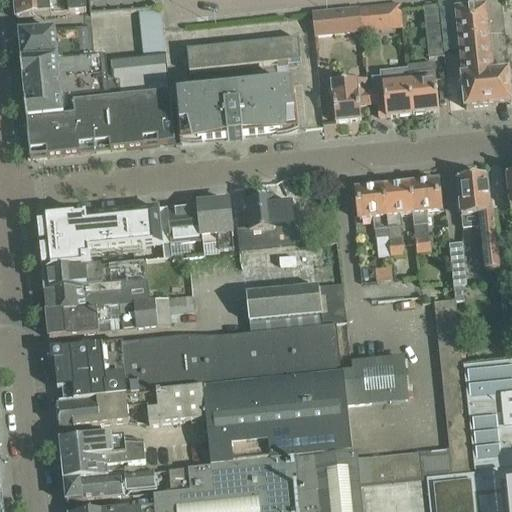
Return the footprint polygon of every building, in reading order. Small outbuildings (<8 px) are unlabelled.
[(87,14),(85,0),(14,0),(16,21),(87,14)] [(455,0),(438,2),(439,7),(444,54),(461,53),(455,0)] [(465,110),(497,107),(498,107),(496,96),(510,95),(499,0),(457,0),(455,0),(461,53),(463,78),(462,78),(465,110)] [(399,6),(360,11),(362,30),(381,28),(379,16),(399,14),(399,6)] [(439,7),(423,9),(429,61),(445,59),(444,54),(439,7)] [(362,30),(360,11),(312,16),(314,36),(362,30)] [(165,53),(164,12),(142,12),(143,53),(165,53)] [(26,110),(71,105),(70,101),(110,98),(106,57),(84,58),(82,30),(18,35),(22,64),(21,64),(26,110)] [(299,40),(187,52),(189,75),(301,64),(299,40)] [(166,54),(111,59),(113,82),(119,81),(121,100),(170,95),(166,54)] [(407,68),(409,84),(412,116),(439,113),(434,65),(407,68)] [(370,106),(368,94),(367,81),(331,84),(336,124),(361,121),(360,107),(370,106)] [(412,116),(409,84),(383,86),(384,92),(373,93),(374,106),(377,106),(378,119),(412,116)] [(176,98),(181,146),(228,141),(228,142),(243,141),(243,140),(297,134),(292,87),(243,92),(242,91),(176,98)] [(72,117),(71,105),(26,110),(31,162),(127,152),(127,148),(173,143),(174,147),(175,146),(170,96),(74,106),(75,116),(72,117)] [(306,130),(323,130),(323,98),(305,98),(306,130)] [(486,178),(457,181),(460,203),(456,204),(457,214),(460,214),(462,231),(480,229),(484,270),(501,268),(496,214),(490,215),(486,178)] [(409,186),(413,217),(417,257),(430,255),(426,215),(440,214),(437,183),(409,186)] [(413,217),(409,186),(384,189),(391,259),(393,282),(406,281),(404,261),(400,219),(413,217)] [(391,259),(384,189),(356,191),(359,222),(373,221),(377,260),(391,259)] [(246,202),(247,212),(249,233),(288,229),(287,211),(274,212),(272,199),(246,202)] [(233,251),(231,224),(229,204),(166,210),(169,247),(203,243),(202,238),(217,236),(218,253),(233,251)] [(46,222),(37,223),(42,275),(92,270),(90,255),(162,248),(158,211),(133,213),(83,219),(83,221),(75,221),(75,220),(46,222)] [(250,254),(247,234),(236,235),(239,255),(250,254)] [(462,242),(448,244),(453,286),(463,285),(466,285),(462,242)] [(147,283),(145,265),(92,270),(42,275),(44,295),(84,291),(84,289),(120,286),(147,283)] [(84,291),(44,295),(47,316),(107,310),(109,310),(122,307),(134,305),(149,304),(147,283),(120,286),(84,289),(84,291)] [(463,285),(453,286),(455,302),(465,301),(463,285)] [(342,287),(246,297),(249,323),(321,317),(322,328),(346,326),(342,287)] [(192,299),(168,303),(170,317),(194,314),(192,299)] [(149,304),(134,305),(137,331),(171,327),(170,317),(168,303),(168,302),(149,304)] [(473,476),(455,303),(434,306),(450,452),(453,479),(473,476)] [(107,310),(47,316),(49,341),(111,334),(109,310),(107,310)] [(346,408),(342,376),(341,376),(336,327),(273,334),(277,363),(249,366),(245,337),(221,339),(181,339),(51,353),(52,364),(59,363),(64,404),(59,404),(59,406),(56,407),(59,432),(129,425),(127,411),(139,409),(138,406),(143,405),(144,415),(148,415),(149,429),(206,423),(211,467),(352,452),(348,417),(346,408)] [(342,376),(346,408),(407,402),(403,361),(353,366),(354,374),(342,376)] [(453,479),(358,489),(360,511),(511,511),(511,364),(465,370),(475,476),(473,476),(453,479)] [(126,446),(144,448),(143,443),(104,440),(60,444),(63,464),(127,458),(126,446)] [(146,466),(144,448),(126,446),(127,458),(63,464),(65,484),(129,477),(128,467),(146,466)] [(450,452),(356,464),(358,489),(453,479),(450,452)] [(190,492),(175,493),(153,495),(154,508),(154,511),(360,511),(358,489),(356,464),(355,454),(188,471),(190,492)] [(190,492),(188,471),(173,473),(175,493),(190,492)] [(153,475),(129,477),(65,484),(67,505),(122,499),(121,487),(125,487),(126,493),(155,491),(153,475)]
